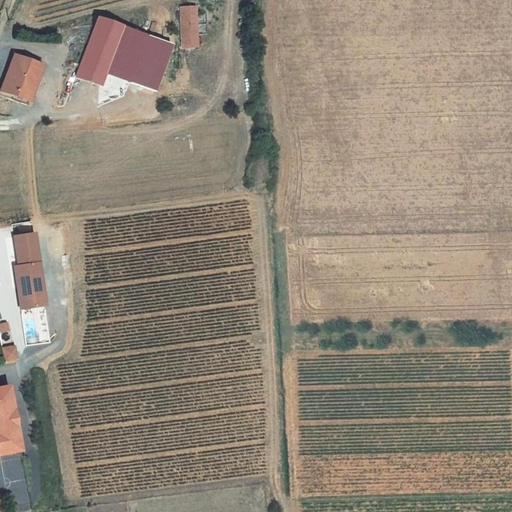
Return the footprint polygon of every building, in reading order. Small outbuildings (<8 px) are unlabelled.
[(194,7),(180,8),(182,47),(196,47),(194,7)] [(120,26),(96,18),(75,77),(99,85),(120,26)] [(40,66),(13,56),(0,91),(0,96),(26,105),(27,101),(40,66)] [(13,268),(19,310),(43,306),(33,234),(13,237),(17,267),(13,268)] [(3,362),(15,360),(13,345),(1,347),(3,362)] [(0,455),(18,452),(6,388),(0,389),(0,455)]
